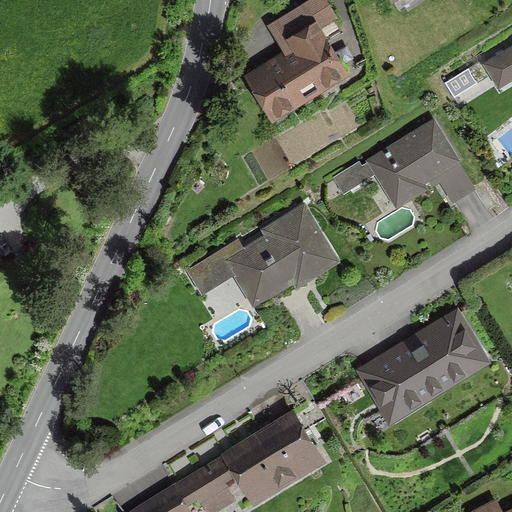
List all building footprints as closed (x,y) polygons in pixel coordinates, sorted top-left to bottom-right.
[(247,78),(271,116),(342,72),(318,34),(297,47),(292,39),(330,16),(320,0),(312,0),(278,22),(295,49),(247,78)] [(511,48),(485,65),(497,85),(511,75),(511,48)] [(422,188),(418,182),(454,160),(431,122),(368,161),(380,181),(387,177),(401,200),(422,188)] [(348,188),(339,174),(333,178),(341,192),(348,188)] [(220,250),(252,301),(308,267),(311,272),(332,259),(301,208),(264,231),(267,236),(242,252),(235,241),(220,250)] [(395,421),(489,362),(457,310),(362,369),(395,421)] [(319,459),(292,414),(132,511),(187,511),(181,502),(193,494),(196,499),(223,483),(220,478),(232,471),(251,501),(319,459)] [(499,511),(494,502),(474,511),(499,511)]
